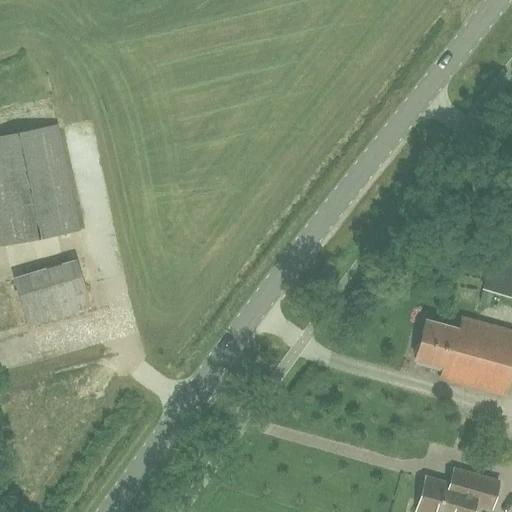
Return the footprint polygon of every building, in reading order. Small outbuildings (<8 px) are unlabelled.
[(0,136),(0,245),(77,230),(56,125),(0,136)] [(511,191),(510,191),(483,289),(511,296),(511,191)] [(12,279),(25,325),(87,307),(74,261),(12,279)] [(57,345),(85,330),(78,316),(50,331),(57,345)] [(424,320),(414,358),(443,366),(439,377),(505,396),(511,368),(511,332),(461,319),(458,330),(424,320)] [(100,333),(50,351),(62,385),(113,368),(100,333)] [(0,383),(0,399),(0,401),(23,394),(19,378),(0,383)] [(452,470),(448,485),(424,479),(415,511),(416,511),(470,511),(473,504),(490,508),(497,483),(452,470)]
